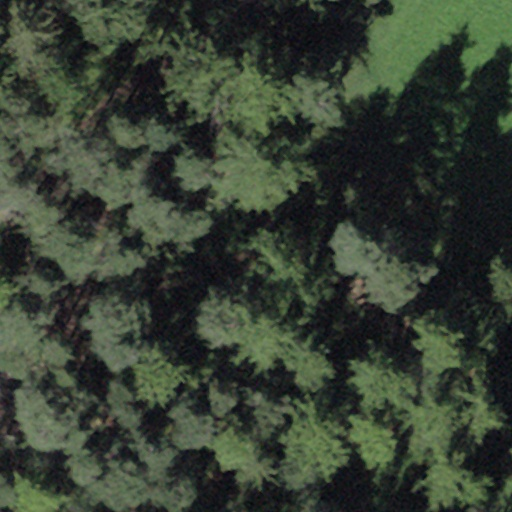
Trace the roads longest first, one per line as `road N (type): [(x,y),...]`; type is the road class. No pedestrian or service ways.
road 1 (track): [(139,511),(121,491),(98,353),(134,176),(255,0)]
road 2 (track): [(511,373),(337,251),(302,62),(308,0)]
